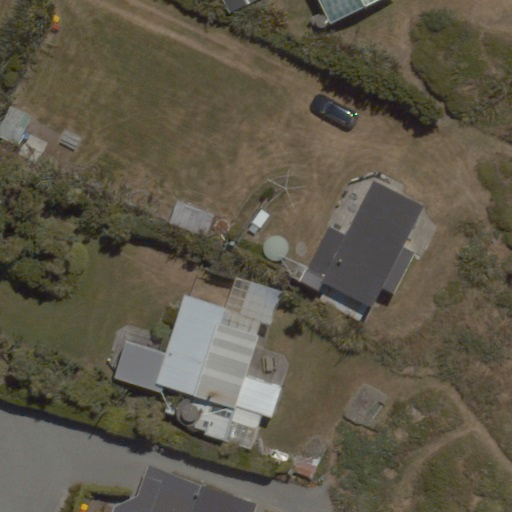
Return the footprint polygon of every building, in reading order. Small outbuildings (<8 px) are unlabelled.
[(254,0),(219,0),(224,12),(254,0)] [(354,0),(308,0),(315,16),(354,0)] [(395,303),(443,197),(381,169),(357,222),(332,210),(308,263),(395,303)] [(238,408),(279,420),(294,372),(281,368),(288,345),(267,339),(286,278),(242,265),(233,294),(184,279),(166,340),(119,325),(109,358),(179,380),(169,411),(231,430),(238,408)] [(251,511),(258,491),(124,447),(102,511),(251,511)]
